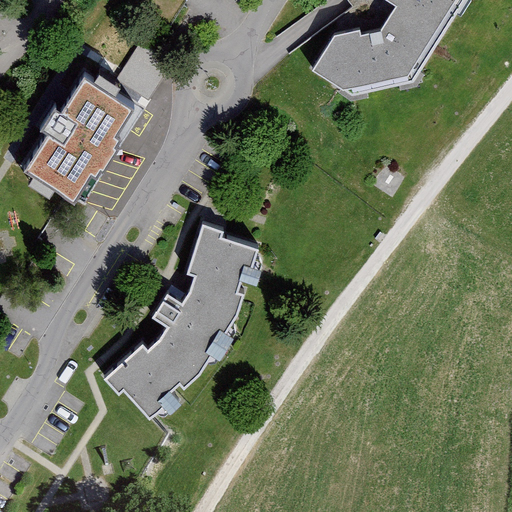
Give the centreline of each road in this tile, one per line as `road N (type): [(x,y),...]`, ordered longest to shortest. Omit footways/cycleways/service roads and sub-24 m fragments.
road 1 (track): [(212,511),(296,375),(511,88)]
road 2 (residential): [(0,431),(269,0)]
